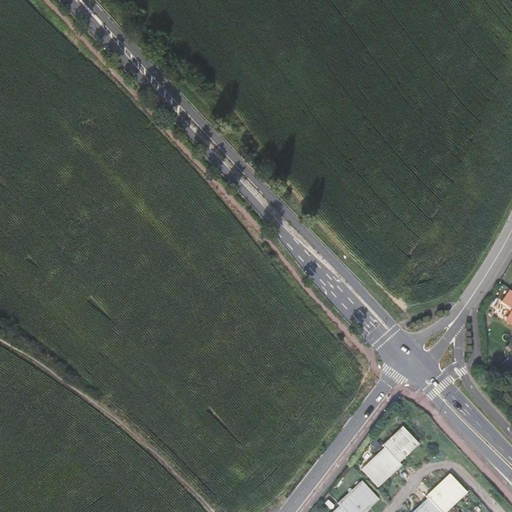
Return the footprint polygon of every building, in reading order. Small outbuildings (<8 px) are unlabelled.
[(511,308),(511,312),(506,322),(511,325),(511,291),(509,290),(501,302),(511,308)] [(417,446),(400,428),(380,447),(383,450),(396,465),(417,446)] [(396,465),(383,450),(359,472),(375,490),(399,468),(396,465)] [(444,511),(463,495),(447,477),(423,498),(426,501),(436,511),(444,511)] [(359,511),(373,499),(358,482),(335,504),(336,506),(341,511),(359,511)] [(436,511),(426,501),(413,511),(436,511)]
